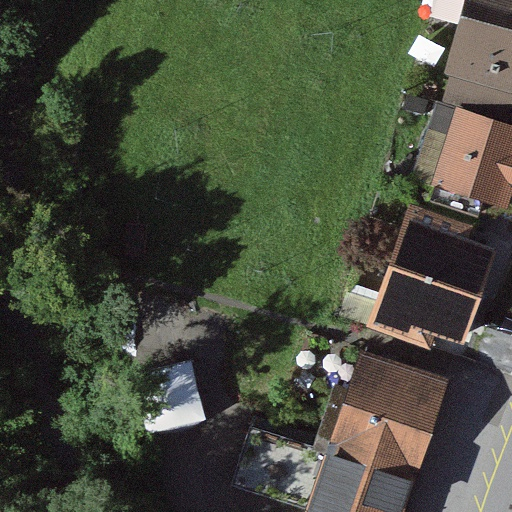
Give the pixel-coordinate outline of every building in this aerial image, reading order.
[(511,0),(479,0),(454,82),(511,99),(511,0)] [(511,207),(511,128),(462,111),(435,190),(509,216),(511,207)] [(480,226),(415,205),(374,330),(436,350),(441,336),(476,347),(507,251),(475,241),(480,226)] [(157,430),(209,418),(185,305),(132,316),(157,430)] [(406,511),(448,381),(362,355),(331,454),(253,429),(234,491),(302,511),(406,511)]
